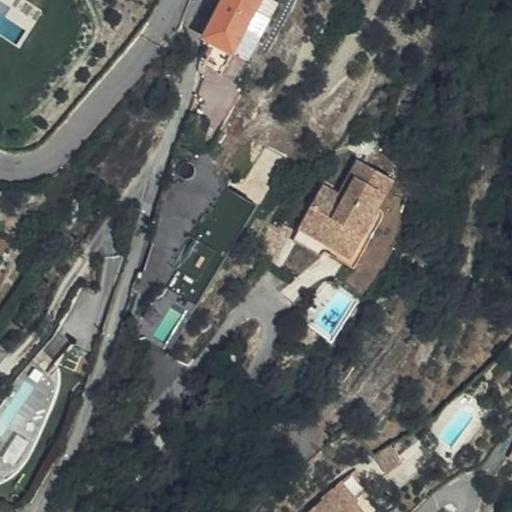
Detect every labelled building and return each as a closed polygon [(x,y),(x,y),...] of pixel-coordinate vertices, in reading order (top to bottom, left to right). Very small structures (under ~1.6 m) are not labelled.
[(261,0),(226,0),(205,40),(213,44),(235,56),(261,0)] [(226,73),(235,56),(213,44),(203,63),(226,73)] [(356,266),(384,217),(401,190),(361,167),(345,195),(333,189),(307,233),(320,241),(318,244),(332,253),(356,266)] [(232,215),(246,223),(257,204),(229,188),(216,211),(230,219),(232,215)] [(392,222),(384,217),(356,266),(332,253),(328,261),(359,279),(392,222)] [(0,367),(11,357),(0,346),(0,367)] [(0,404),(0,472),(7,475),(16,475),(20,474),(28,467),(58,395),(58,388),(56,380),(52,376),(31,358),(20,370),(5,393),(0,404)] [(413,457),(400,441),(383,454),(396,470),(413,457)] [(324,511),(365,511),(359,505),(377,486),(359,469),(326,504),(329,507),(324,511)]
